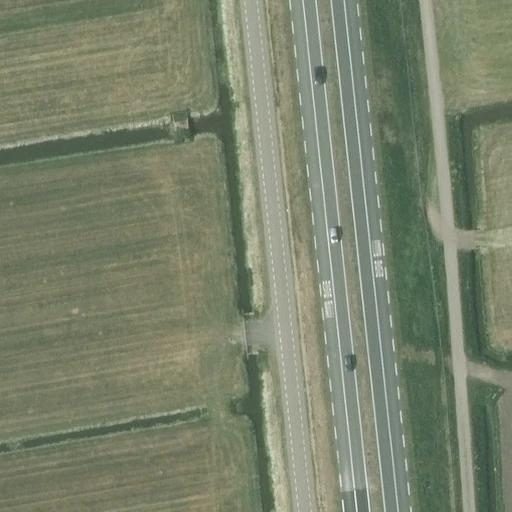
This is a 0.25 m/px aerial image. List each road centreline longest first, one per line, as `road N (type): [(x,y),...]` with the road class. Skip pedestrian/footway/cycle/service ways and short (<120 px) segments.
road 1 (primary): [(301,0),(355,511)]
road 2 (unclassified): [(303,511),(250,0)]
road 3 (primary): [(396,511),(343,0)]
road 4 (track): [(468,511),(424,0)]
